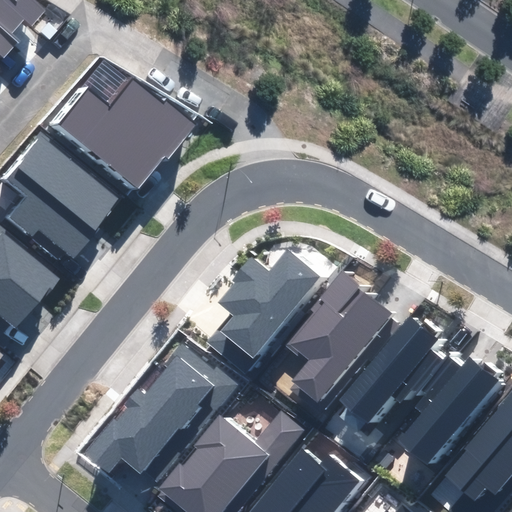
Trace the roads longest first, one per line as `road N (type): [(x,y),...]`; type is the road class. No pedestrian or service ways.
road 1 (residential): [(2,458),(212,211),(277,178)]
road 2 (residential): [(277,178),(241,118),(90,25),(0,127)]
road 3 (residential): [(277,178),(344,191),(511,292)]
